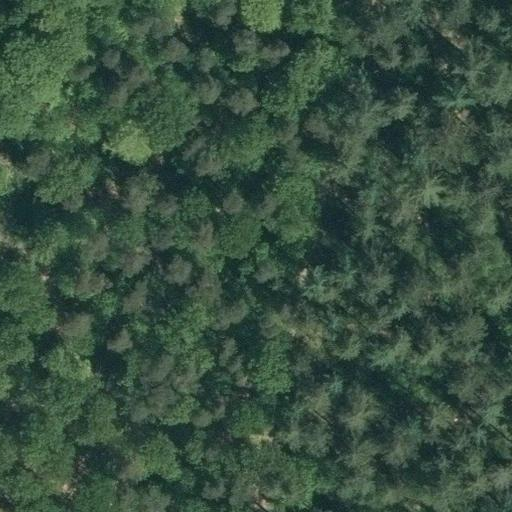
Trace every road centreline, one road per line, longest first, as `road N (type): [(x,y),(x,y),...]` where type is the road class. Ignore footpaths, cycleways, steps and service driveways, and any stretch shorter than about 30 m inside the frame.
road 1 (track): [(368,0),(254,511)]
road 2 (track): [(511,215),(421,0)]
